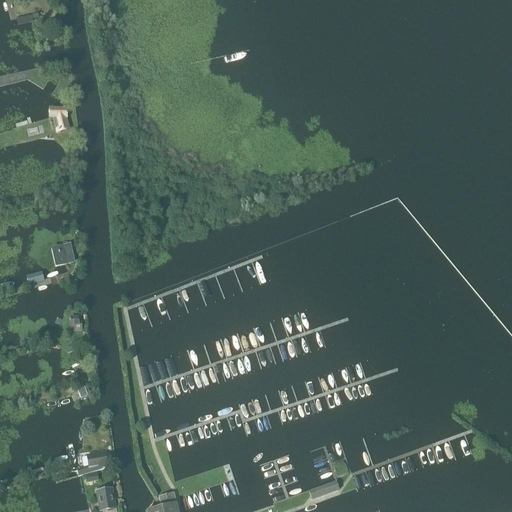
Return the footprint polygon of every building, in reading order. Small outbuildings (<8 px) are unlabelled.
[(52,117),(56,134),(71,132),(66,114),(52,117)] [(50,247),(54,267),(76,263),(70,242),(50,247)] [(73,320),(74,332),(83,332),(82,325),(79,324),(78,320),(73,320)] [(76,387),(81,401),(89,399),(83,385),(76,387)] [(86,455),(88,469),(110,466),(107,451),(86,455)] [(97,473),(85,476),(87,484),(98,481),(97,473)] [(312,500),(339,491),(336,483),(309,492),(312,500)] [(116,511),(114,489),(95,490),(98,511),(116,511)] [(147,511),(178,511),(174,494),(159,497),(161,508),(147,511)]
